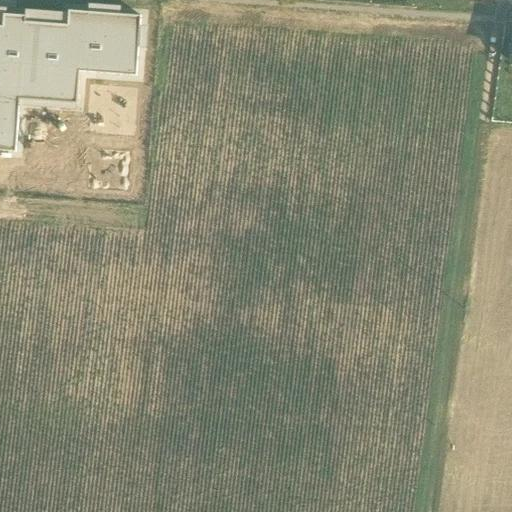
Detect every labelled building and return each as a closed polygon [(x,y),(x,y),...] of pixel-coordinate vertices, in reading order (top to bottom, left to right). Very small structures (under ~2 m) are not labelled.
[(89,5),(89,13),(120,15),(121,8),(89,5)] [(68,14),(26,11),(26,17),(27,17),(26,23),(68,26),(68,14)] [(6,15),(0,14),(0,151),(16,153),(20,106),(20,101),(76,105),(77,105),(80,73),(137,77),(139,48),(140,28),(141,17),(120,15),(89,13),(69,12),(68,14),(68,26),(26,23),(27,17),(26,17),(6,15)] [(146,49),(148,28),(140,28),(139,48),(146,49)] [(20,106),(76,110),(76,105),(20,101),(20,106)]
